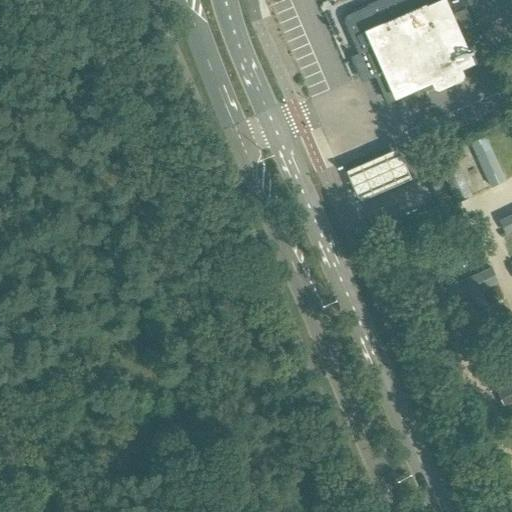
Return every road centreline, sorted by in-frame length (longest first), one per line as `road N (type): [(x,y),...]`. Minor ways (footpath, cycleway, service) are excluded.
road 1 (secondary): [(442,511),(224,0)]
road 2 (secondary): [(179,0),(387,511)]
road 3 (track): [(0,139),(75,161),(148,217),(268,511)]
road 4 (track): [(202,344),(176,454),(150,511)]
